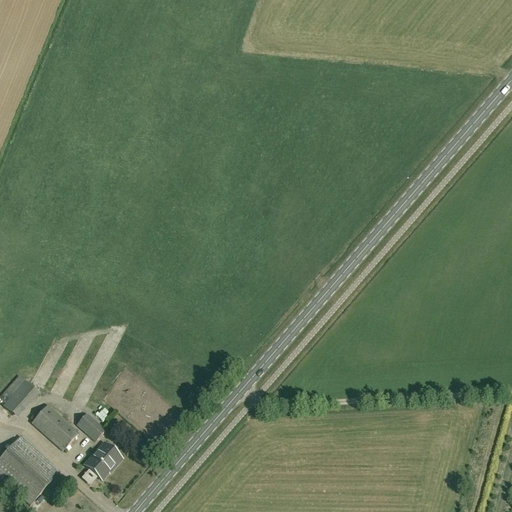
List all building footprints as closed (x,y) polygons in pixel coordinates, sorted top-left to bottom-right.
[(17,420),(39,395),(25,382),(3,407),(17,420)] [(63,452),(79,435),(48,407),(32,425),(63,452)] [(104,422),(108,412),(94,407),(90,416),(104,422)] [(87,415),(77,427),(96,443),(106,432),(87,415)] [(0,479),(30,507),(60,473),(20,438),(0,460),(0,479)] [(122,460),(104,444),(85,467),(102,482),(109,474),(109,473),(114,468),(115,469),(122,460)]
